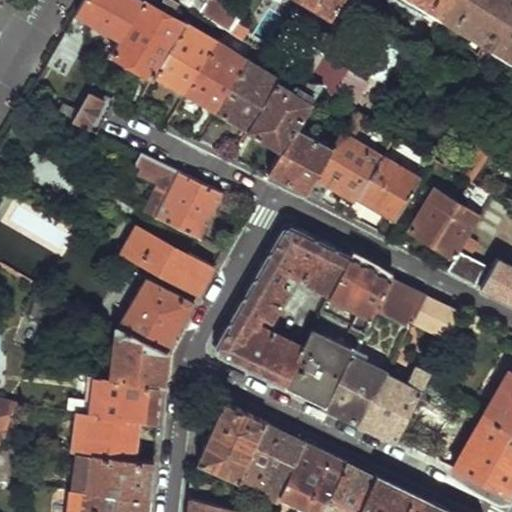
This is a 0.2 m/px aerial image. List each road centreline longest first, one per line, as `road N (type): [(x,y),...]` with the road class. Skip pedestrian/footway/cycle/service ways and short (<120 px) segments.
road 1 (residential): [(488,511),(187,362)]
road 2 (residential): [(274,195),(511,318)]
road 3 (residential): [(187,362),(274,195)]
road 4 (residential): [(114,117),(274,195)]
road 5 (residential): [(169,511),(187,362)]
